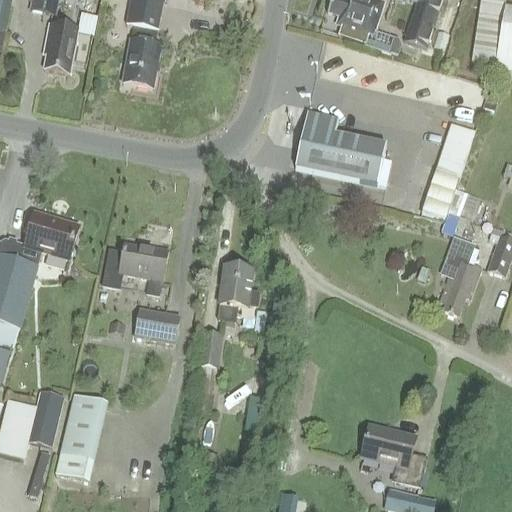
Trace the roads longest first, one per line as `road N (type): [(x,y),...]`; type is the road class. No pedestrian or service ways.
road 1 (unclassified): [(229,150),(322,287),(511,384)]
road 2 (tertiary): [(0,125),(193,161),(229,150)]
road 3 (tertiary): [(229,150),(251,110),(276,0)]
